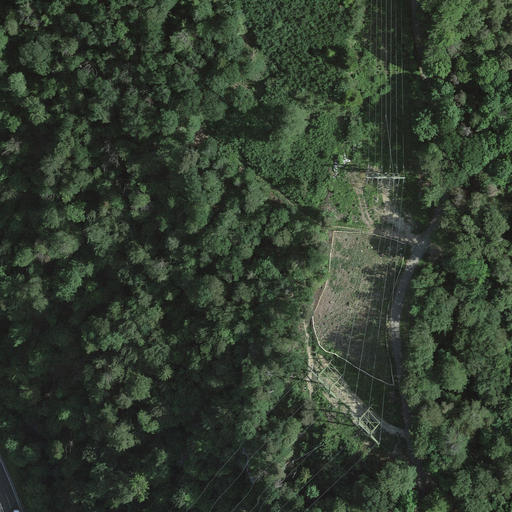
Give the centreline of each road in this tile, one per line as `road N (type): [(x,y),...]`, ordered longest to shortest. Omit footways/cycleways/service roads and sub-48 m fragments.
road 1 (unclassified): [(417,472),(396,312),(445,187),(415,0)]
road 2 (track): [(511,316),(445,187)]
